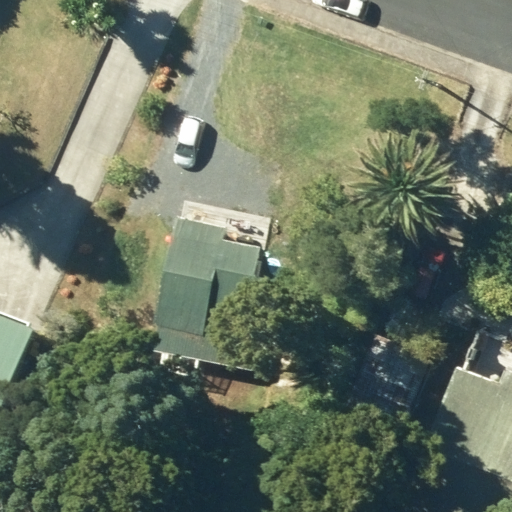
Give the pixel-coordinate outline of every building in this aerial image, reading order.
[(156,160),(189,172),(210,118),(177,105),(156,160)] [(148,346),(265,372),(285,285),(256,278),(262,247),(225,239),(227,227),(177,218),(148,346)] [(0,460),(11,465),(53,352),(0,331),(0,460)] [(442,341),(358,331),(349,411),(433,421),(442,341)] [(404,511),(511,511),(511,384),(459,365),(404,511)]
